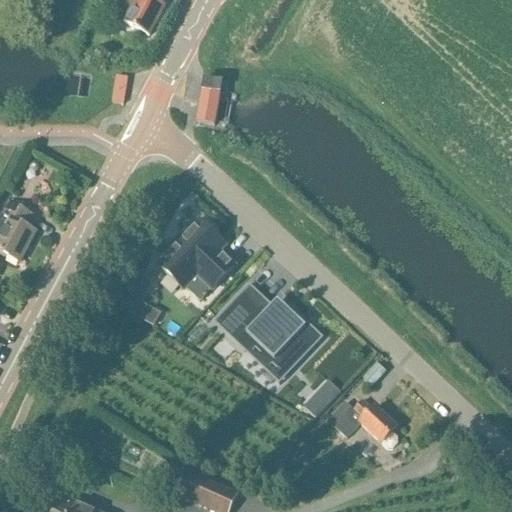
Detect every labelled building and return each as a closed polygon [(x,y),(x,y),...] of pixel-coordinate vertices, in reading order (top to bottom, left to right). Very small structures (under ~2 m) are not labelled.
[(149,0),(135,0),(122,25),(150,39),(166,8),(149,0)] [(112,105),(123,107),(127,80),(116,79),(112,105)] [(202,94),(197,125),(214,128),(215,122),(217,110),(219,101),(220,97),(222,85),(204,82),(202,94)] [(26,169),(26,170),(26,171),(26,172),(27,172),(27,173),(27,174),(28,174),(29,175),(30,175),(31,176),(32,176),(33,176),(34,176),(34,175),(35,175),(36,175),(36,174),(37,174),(37,173),(38,172),(38,171),(38,170),(38,169),(38,168),(38,167),(37,167),(37,166),(36,165),(35,164),(34,164),(33,164),(32,164),(31,164),(30,164),(29,164),(29,165),(28,165),(27,166),(27,167),(26,168),(26,169)] [(0,237),(0,255),(19,266),(35,236),(27,231),(33,219),(8,206),(0,220),(0,237)] [(204,223),(160,268),(185,293),(202,275),(218,291),(239,270),(212,245),(219,238),(204,223)] [(141,280),(123,312),(139,321),(155,330),(162,317),(143,306),(154,287),(141,280)] [(252,288),(214,328),(242,354),(252,344),(288,378),(323,341),(315,333),(292,311),(285,319),(252,288)] [(329,385),(304,412),(316,424),(342,397),(329,385)] [(398,441),(392,436),(397,431),(375,409),(370,414),(362,406),(355,413),(345,405),(327,424),(346,442),(360,428),(380,448),(382,446),(387,452),(393,452),(398,446),(398,441)] [(204,511),(231,511),(238,497),(184,472),(173,497),(204,511)] [(84,511),(62,502),(57,511),(84,511)]
